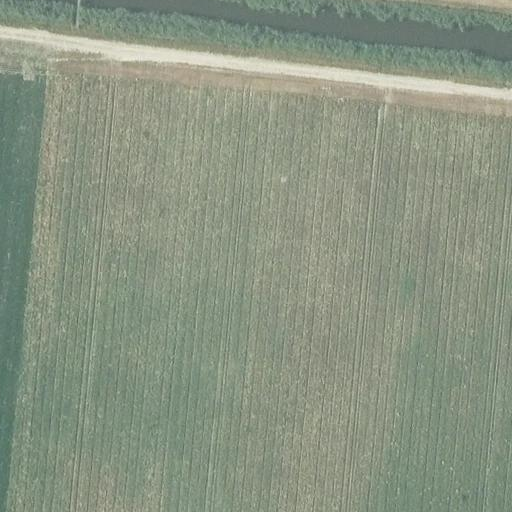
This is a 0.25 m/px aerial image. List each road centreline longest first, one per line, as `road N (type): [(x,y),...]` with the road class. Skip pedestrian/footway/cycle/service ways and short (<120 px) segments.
road 1 (track): [(511,99),(75,47)]
road 2 (track): [(371,0),(511,16)]
